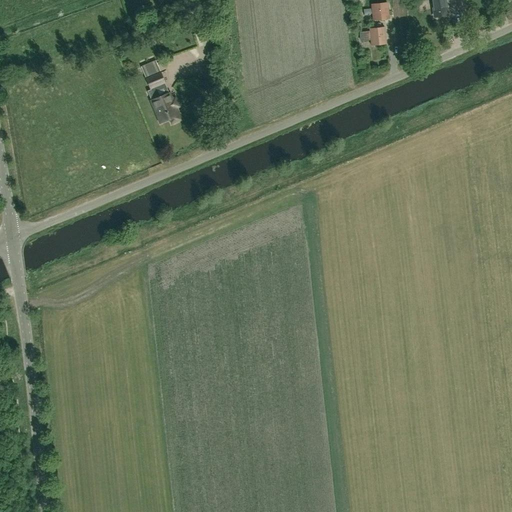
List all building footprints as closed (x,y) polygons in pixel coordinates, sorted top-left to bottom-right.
[(431,0),(434,17),(447,15),(445,0),(431,0)] [(184,12),(181,3),(170,6),(172,15),(184,12)] [(367,14),(373,13),(374,20),(389,19),(387,3),(372,4),(372,9),(366,9),(366,12),(364,12),(364,16),(367,16),(367,14)] [(361,42),(371,41),(371,45),(386,43),(385,27),(369,29),(370,33),(360,34),(361,42)] [(151,90),(165,84),(160,72),(160,71),(155,61),(141,67),(145,78),(146,77),(151,90)] [(162,122),(169,118),(172,124),(181,120),(176,109),(181,107),(176,96),(171,98),(168,93),(151,101),(155,109),(156,109),(162,122)]
